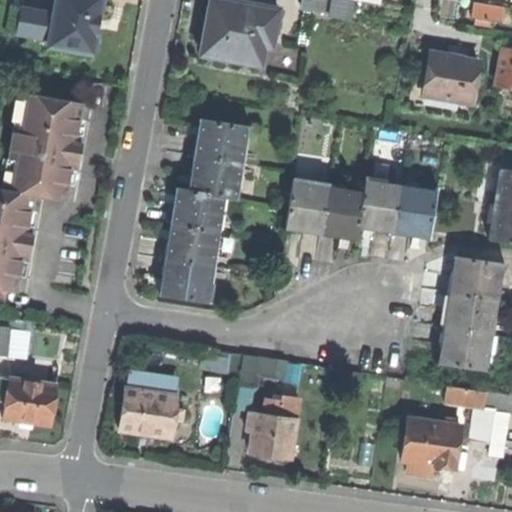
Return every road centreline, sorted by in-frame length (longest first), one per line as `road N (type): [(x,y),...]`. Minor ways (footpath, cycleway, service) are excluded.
road 1 (residential): [(106,311),(163,0)]
road 2 (residential): [(106,311),(238,331),(361,313)]
road 3 (residential): [(82,479),(309,511)]
road 4 (residential): [(82,479),(79,456),(106,311)]
